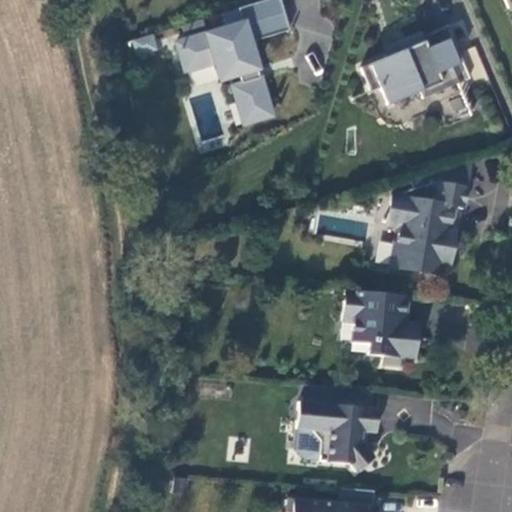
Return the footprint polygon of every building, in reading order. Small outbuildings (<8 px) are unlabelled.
[(271,117),(249,42),(288,30),(279,0),(264,0),(221,13),(226,27),(175,43),(184,71),(214,62),(223,60),(228,77),(238,75),(240,82),(231,85),(243,125),(271,117)] [(511,0),(503,0),(507,9),(511,6),(511,0)] [(387,57),(359,68),(370,92),(379,88),(386,106),(418,92),(421,99),(457,83),(450,67),(462,62),(446,26),(421,37),(419,32),(397,41),(401,51),(387,57)] [(131,41),(135,55),(155,49),(150,35),(131,41)] [(401,51),(397,41),(383,47),(387,57),(401,51)] [(214,62),(219,80),(228,77),(223,60),(214,62)] [(466,187),(471,160),(406,180),(409,190),(436,182),(466,187)] [(463,209),(466,187),(436,182),(409,190),(402,192),(401,197),(391,195),(386,223),(398,225),(391,267),(425,273),(426,263),(441,265),(448,266),(454,232),(448,231),(452,207),(463,209)] [(426,263),(425,273),(440,275),(441,265),(426,263)] [(343,290),(342,301),(353,302),(354,291),(343,290)] [(404,323),(407,296),(354,291),(353,302),(342,301),(340,320),(352,321),(350,342),(368,344),(367,355),(381,356),(380,365),(400,367),(401,358),(414,359),(416,333),(404,332),(404,323)] [(404,323),(404,332),(416,333),(417,325),(404,323)] [(374,430),(377,407),(297,398),(294,425),(309,427),(319,438),(317,457),(348,461),(354,469),(371,455),(364,446),(359,440),(360,428),(367,429),(374,430)] [(375,511),(376,507),(287,499),(285,511),(375,511)]
